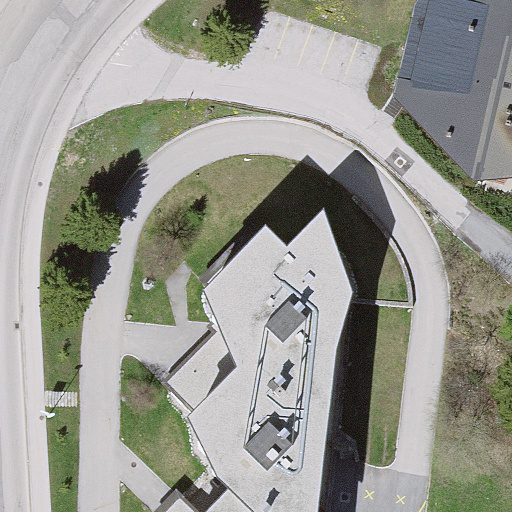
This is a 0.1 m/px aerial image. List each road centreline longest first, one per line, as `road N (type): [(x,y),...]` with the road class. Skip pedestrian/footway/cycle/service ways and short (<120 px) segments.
road 1 (tertiary): [(100,0),(65,46),(28,124),(2,235),(0,321)]
road 2 (tertiary): [(0,354),(7,511)]
